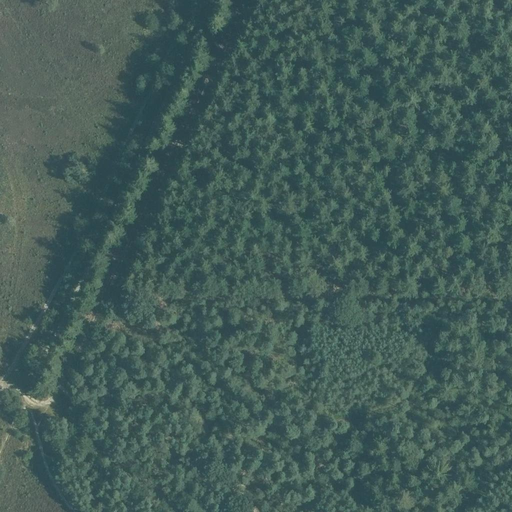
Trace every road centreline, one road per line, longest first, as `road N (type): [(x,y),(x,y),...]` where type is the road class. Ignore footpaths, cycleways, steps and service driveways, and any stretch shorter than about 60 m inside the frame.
road 1 (track): [(243,0),(50,403)]
road 2 (track): [(0,386),(85,231),(193,0)]
road 3 (track): [(511,298),(103,298)]
road 4 (track): [(180,511),(50,403)]
